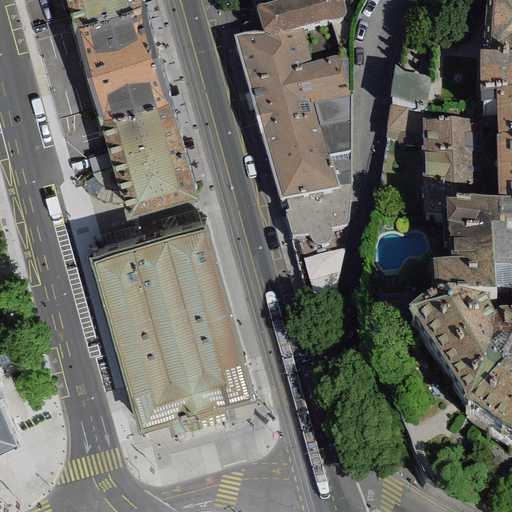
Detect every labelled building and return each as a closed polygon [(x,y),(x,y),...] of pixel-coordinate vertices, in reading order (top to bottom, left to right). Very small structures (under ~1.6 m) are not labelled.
[(75,0),(80,14),(133,0),(75,0)] [(159,49),(146,0),(133,0),(80,14),(94,68),(104,109),(171,91),(159,49)] [(346,17),(340,0),(312,0),(264,14),(261,19),(268,41),(272,43),(295,36),(344,22),(346,17)] [(429,9),(463,8),(457,0),(428,0),(425,5),(429,9)] [(511,77),(511,0),(509,0),(509,1),(491,1),(486,73),(511,77)] [(272,43),(268,41),(239,49),(263,137),(283,208),(289,206),(340,191),(334,174),(331,161),(315,105),(352,94),(352,64),(307,77),(295,36),(272,43)] [(511,109),(511,77),(486,73),(484,111),(511,109)] [(394,113),(427,112),(431,87),(398,82),(394,113)] [(183,135),(171,91),(104,109),(111,129),(117,149),(120,164),(106,168),(95,170),(96,175),(85,184),(91,190),(99,196),(107,200),(113,201),(130,200),(131,205),(197,186),(183,135)] [(315,105),(331,161),(353,155),(352,94),(315,105)] [(503,153),(511,153),(511,109),(484,111),(485,121),(501,120),(501,130),(503,153)] [(427,112),(394,113),(391,136),(427,135),(427,130),(482,127),(482,132),(485,131),(485,121),(484,111),(473,111),(472,122),(458,123),(458,111),(427,112)] [(88,156),(117,149),(111,129),(101,133),(97,117),(80,121),(88,156)] [(485,121),(485,131),(501,130),(501,120),(485,121)] [(427,224),(444,224),(473,223),(473,206),(485,206),(482,132),(482,127),(427,130),(427,135),(427,144),(427,224)] [(427,135),(391,136),(389,144),(400,144),(400,147),(415,147),(415,144),(427,144),(427,135)] [(503,223),(511,223),(511,153),(503,153),(503,209),(503,223)] [(354,186),(353,155),(331,161),(334,174),(340,191),(354,186)] [(287,219),(293,243),(310,238),(314,245),(322,248),(330,246),(334,238),(333,231),(350,227),(351,212),(354,186),(340,191),(289,206),(291,213),(293,218),(287,219)] [(486,223),(486,210),(485,206),(473,206),(473,223),(486,223)] [(503,223),(503,209),(486,210),(486,223),(503,223)] [(216,413),(213,402),(233,397),(253,391),(206,220),(166,231),(153,235),(131,240),(97,250),(144,421),(162,416),(178,412),(181,423),(216,413)] [(436,292),(438,316),(489,313),(499,313),(498,296),(511,294),(511,223),(503,223),(486,223),(473,223),(444,224),(445,252),(455,251),(457,291),(436,292)] [(335,310),(350,227),(333,231),(334,238),(330,246),(322,248),(314,245),(310,238),(293,243),(311,308),(314,313),(319,317),(326,317),(335,310)] [(511,441),(511,327),(501,328),(497,334),(490,326),(489,313),(438,316),(433,317),(414,330),(474,419),(511,441)] [(414,330),(433,317),(404,318),(412,332),(414,330)] [(380,328),(374,330),(372,335),(374,340),(379,342),(384,340),(387,335),(385,330),(380,328)] [(0,437),(5,435),(18,428),(13,417),(2,393),(0,389),(0,380),(3,378),(0,372),(0,437)]
